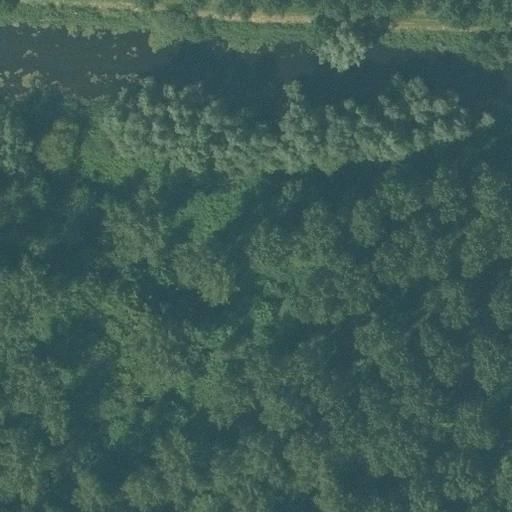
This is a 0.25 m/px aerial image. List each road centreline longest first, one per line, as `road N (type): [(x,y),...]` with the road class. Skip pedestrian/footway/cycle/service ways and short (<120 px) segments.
road 1 (track): [(149,511),(511,441)]
road 2 (track): [(511,24),(206,0)]
